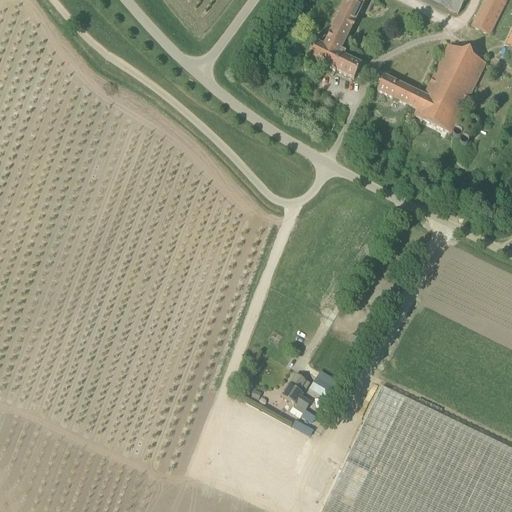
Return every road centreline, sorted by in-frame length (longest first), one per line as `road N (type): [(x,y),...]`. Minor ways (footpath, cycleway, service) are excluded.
road 1 (unclassified): [(327,165),(303,200),(270,197),(177,105),(78,31),(53,0)]
road 2 (unclassified): [(511,256),(327,165)]
road 3 (unclassified): [(327,165),(197,76)]
